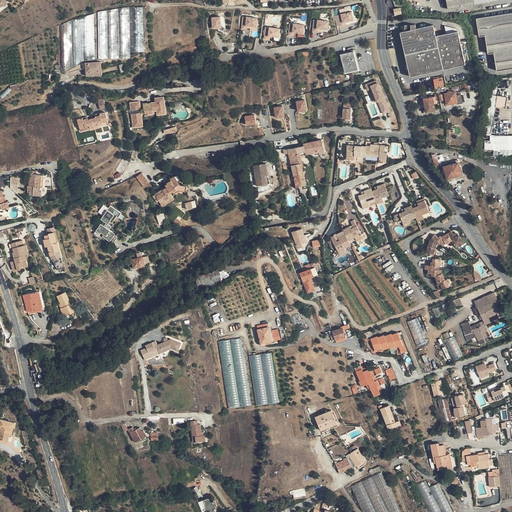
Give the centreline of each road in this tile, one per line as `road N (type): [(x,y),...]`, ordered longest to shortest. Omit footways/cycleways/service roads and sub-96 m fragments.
road 1 (residential): [(381,25),(130,86),(69,85),(42,104),(0,110)]
road 2 (residential): [(496,349),(406,381),(392,361),(311,332),(286,346),(259,348),(250,318)]
road 3 (residential): [(407,133),(331,129),(185,153),(140,169)]
road 4 (residential): [(381,25),(365,1),(151,6)]
road 5 (tertiary): [(0,277),(65,511)]
road 6 (unknown): [(0,394),(161,333)]
road 7 (secondary): [(419,160),(511,284)]
road 8 (unknown): [(33,405),(61,399),(91,423),(146,416)]
